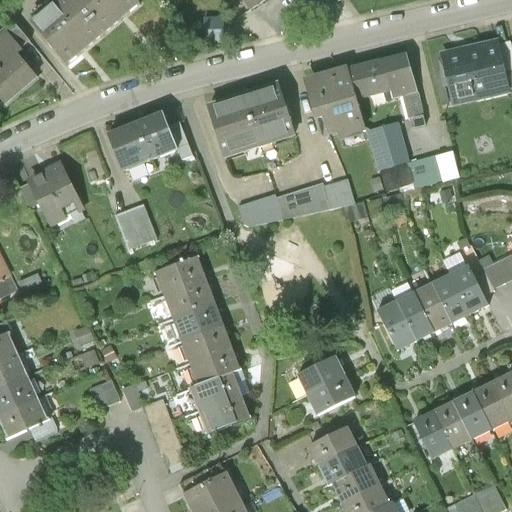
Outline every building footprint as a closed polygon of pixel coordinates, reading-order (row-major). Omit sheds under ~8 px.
[(68,66),(104,36),(73,0),(61,0),(32,24),(68,66)] [(140,0),(73,0),(104,36),(143,4),(140,0)] [(237,0),(245,11),(262,0),(237,0)] [(0,51),(4,58),(0,60),(0,76),(13,95),(42,75),(24,50),(30,46),(14,24),(0,33),(0,51)] [(489,43),(428,58),(441,111),(502,96),(489,43)] [(408,59),(355,74),(362,103),(388,96),(391,106),(419,99),(408,59)] [(371,133),(362,103),(355,74),(311,86),(327,145),(371,133)] [(281,89),(245,99),(259,150),(296,140),(281,89)] [(223,161),(259,150),(245,99),(208,110),(223,161)] [(159,113),(103,139),(118,170),(173,144),(159,113)] [(444,182),(437,156),(416,162),(406,122),(371,131),(386,191),(418,183),(419,188),(444,182)] [(443,156),(450,182),(468,177),(461,150),(443,156)] [(54,163),(22,179),(46,228),(78,212),(54,163)] [(341,181),(234,210),(240,232),(347,203),(341,181)] [(135,208),(109,218),(124,255),(150,245),(135,208)] [(149,272),(157,294),(202,279),(194,256),(149,272)] [(511,263),(470,277),(481,299),(505,289),(511,290),(511,263)] [(0,298),(12,293),(0,270),(0,298)] [(467,270),(449,279),(467,316),(485,307),(481,299),(470,277),(467,270)] [(157,294),(165,317),(210,301),(202,279),(157,294)] [(450,324),(467,316),(449,279),(432,287),(450,324)] [(432,287),(414,296),(432,333),(450,324),(432,287)] [(414,342),(432,333),(414,296),(396,304),(414,342)] [(165,317),(173,339),(218,324),(210,301),(165,317)] [(396,350),(414,342),(396,304),(378,313),(396,350)] [(173,339),(181,362),(226,346),(218,324),(173,339)] [(0,332),(0,359),(11,354),(0,332)] [(234,369),(226,346),(181,362),(189,385),(227,371),(234,369)] [(0,386),(21,376),(11,354),(0,359),(0,386)] [(293,378),(302,398),(337,383),(328,362),(293,378)] [(198,410),(236,396),(227,371),(189,385),(198,410)] [(0,413),(32,399),(21,376),(0,386),(0,413)] [(511,376),(492,385),(508,419),(511,417),(511,376)] [(346,403),(337,383),(302,398),(311,419),(346,403)] [(492,385),(472,395),(488,428),(508,419),(492,385)] [(107,386),(81,397),(90,418),(116,407),(112,399),(107,386)] [(128,392),(112,399),(116,407),(123,423),(139,417),(128,392)] [(472,395),(452,404),(468,438),(488,428),(472,395)] [(236,396),(198,410),(206,435),(245,422),(236,396)] [(42,421),(32,399),(0,413),(0,437),(1,440),(42,421)] [(165,399),(147,407),(167,458),(185,451),(165,399)] [(452,404),(432,413),(448,447),(468,438),(452,404)] [(428,456),(448,447),(432,413),(412,423),(428,456)] [(297,446),(309,466),(349,441),(337,422),(297,446)] [(361,461),(349,441),(309,466),(322,486),(361,461)] [(322,486),(334,505),(374,481),(361,461),(322,486)] [(185,511),(212,511),(234,503),(223,477),(178,496),(185,511)] [(367,511),(386,501),(374,481),(334,505),(337,511),(367,511)] [(493,511),(486,497),(454,511),(493,511)] [(367,511),(392,511),(386,501),(367,511)] [(237,511),(234,503),(212,511),(237,511)]
